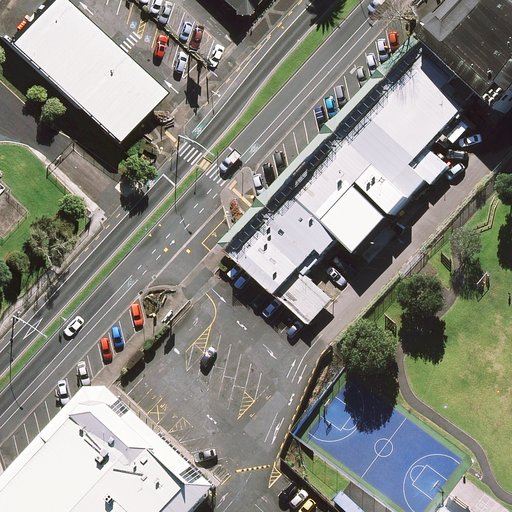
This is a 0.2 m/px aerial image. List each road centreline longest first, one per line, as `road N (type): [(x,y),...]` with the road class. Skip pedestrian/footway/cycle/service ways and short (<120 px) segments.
road 1 (secondary): [(375,0),(0,406)]
road 2 (secondary): [(0,362),(327,0)]
